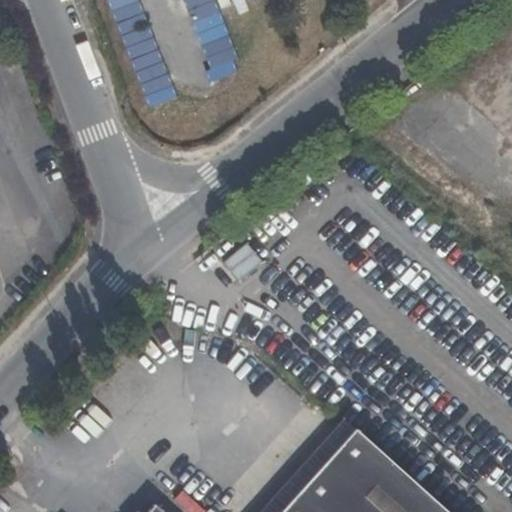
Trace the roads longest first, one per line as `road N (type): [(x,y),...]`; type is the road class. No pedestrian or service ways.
road 1 (tertiary): [(145,255),(215,182),(437,0)]
road 2 (residential): [(48,0),(145,255)]
road 3 (tertiary): [(0,411),(145,255)]
road 4 (unknown): [(79,459),(243,327)]
road 5 (unknown): [(354,402),(456,293)]
road 6 (unknown): [(354,402),(478,485)]
road 7 (unknown): [(243,327),(354,402)]
road 8 (unknown): [(0,267),(10,256),(16,209),(5,147)]
road 9 (unknown): [(145,255),(243,327)]
